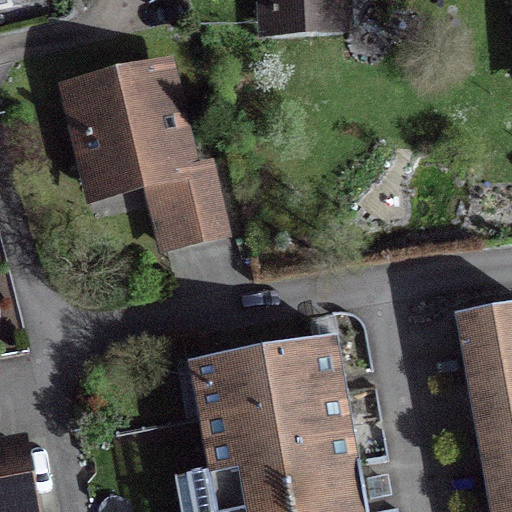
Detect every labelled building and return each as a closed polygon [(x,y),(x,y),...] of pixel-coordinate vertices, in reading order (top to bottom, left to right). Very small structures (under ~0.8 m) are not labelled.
[(335,0),(265,0),(267,37),(337,33),(335,0)] [(69,94),(94,200),(148,187),(163,252),(220,239),(204,171),(185,175),(161,73),(112,84),(101,77),(95,88),(69,94)] [(490,511),(511,511),(511,309),(452,320),(452,323),(455,323),(490,511)] [(314,511),(308,478),(357,470),(345,431),(338,432),(322,343),(196,366),(215,474),(205,476),(211,511),(314,511)] [(0,511),(13,511),(30,510),(19,450),(0,453),(0,511)]
